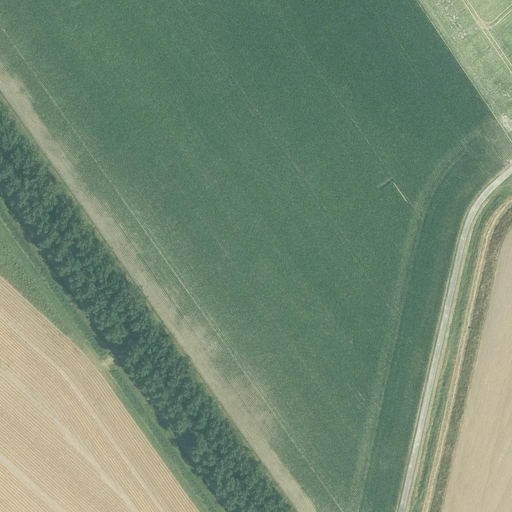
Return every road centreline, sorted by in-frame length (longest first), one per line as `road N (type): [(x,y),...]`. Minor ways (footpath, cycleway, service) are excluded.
road 1 (unclassified): [(232,511),(0,185)]
road 2 (unclassified): [(403,511),(472,226),(511,182)]
